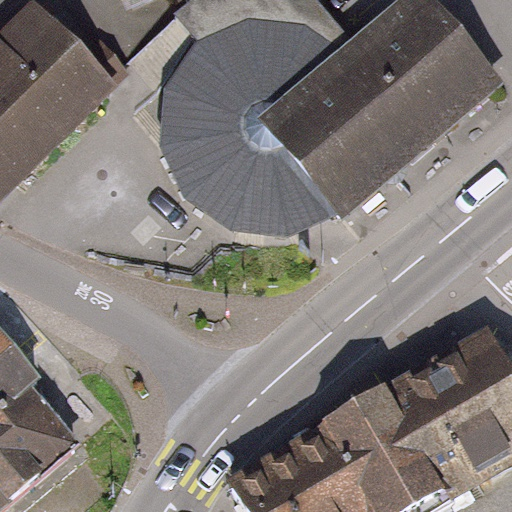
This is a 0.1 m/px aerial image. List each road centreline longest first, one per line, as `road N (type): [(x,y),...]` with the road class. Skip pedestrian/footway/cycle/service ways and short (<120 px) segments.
road 1 (residential): [(242,413),(138,328),(0,262)]
road 2 (primary): [(449,237),(242,413)]
road 3 (primary): [(242,413),(168,511)]
